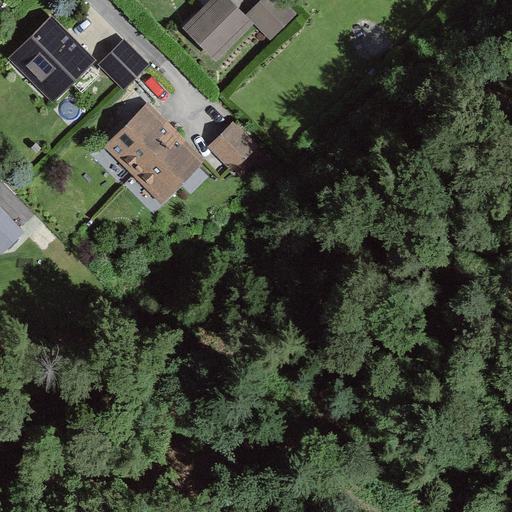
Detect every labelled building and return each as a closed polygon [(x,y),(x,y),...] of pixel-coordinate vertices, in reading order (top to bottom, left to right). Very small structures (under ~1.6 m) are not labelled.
[(275,0),(274,0),(253,20),(274,41),(295,21),(275,0)] [(250,33),(220,3),(187,36),(217,66),(250,33)] [(90,68),(51,29),(16,64),(55,103),(90,68)] [(127,50),(107,69),(126,90),(147,70),(127,50)] [(202,169),(150,116),(114,152),(166,204),(202,169)] [(236,131),(213,152),(237,177),(260,155),(236,131)] [(1,206),(0,207),(0,249),(22,229),(1,206)]
